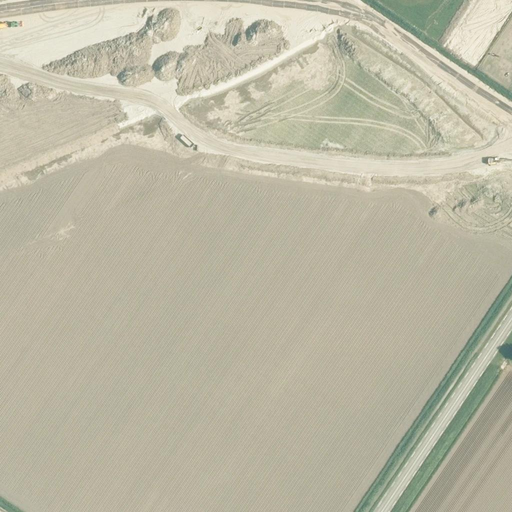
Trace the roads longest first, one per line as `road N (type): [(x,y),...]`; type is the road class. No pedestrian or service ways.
road 1 (track): [(161,110),(222,153),(294,173),(376,177),(445,171),(484,158),(484,123),(470,108),(334,19)]
road 2 (secondary): [(377,511),(511,311)]
road 3 (residential): [(0,89),(134,40)]
